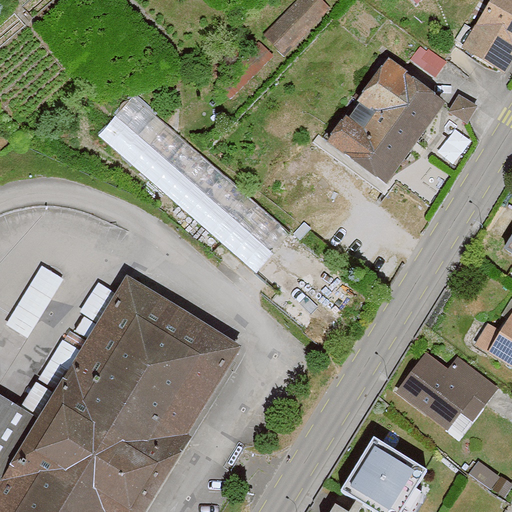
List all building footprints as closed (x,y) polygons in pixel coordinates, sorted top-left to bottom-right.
[(320,0),(301,0),(265,36),(283,61),(332,11),(320,0)] [(511,0),(495,0),(461,56),(508,84),(511,75),(511,0)] [(421,44),(410,60),(435,76),(446,60),(421,44)] [(447,111),(388,64),(326,147),(388,195),(447,111)] [(133,93),(93,136),(326,334),(353,291),(133,93)] [(471,123),(480,105),(459,95),(451,113),(471,123)] [(511,233),(491,266),(511,279),(511,233)] [(31,337),(64,277),(41,264),(8,325),(31,337)] [(147,511),(248,353),(124,276),(37,425),(0,487),(0,511),(147,511)] [(511,317),(486,355),(511,373),(511,317)] [(503,390),(462,361),(451,375),(426,357),(396,398),(449,437),(462,419),(475,428),(503,390)] [(0,487),(37,425),(0,400),(0,487)] [(399,511),(426,470),(373,438),(340,490),(375,511),(399,511)]
